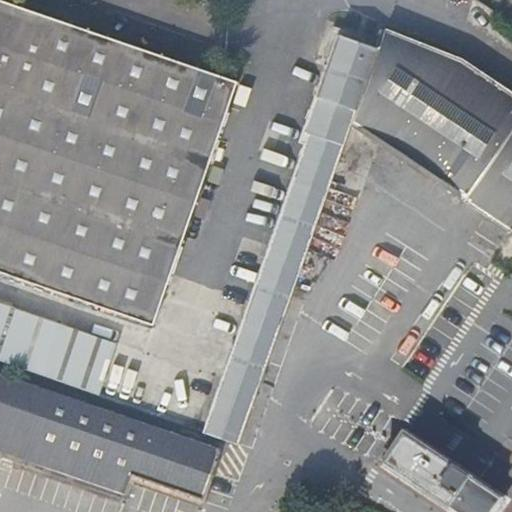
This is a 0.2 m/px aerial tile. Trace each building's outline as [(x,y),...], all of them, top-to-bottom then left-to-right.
[(234,79),(0,0),(0,271),(150,322),(234,79)] [(356,109),(377,49),(355,41),(355,35),(332,27),(320,55),(328,58),(315,95),(356,109)] [(511,234),(511,96),(445,52),(385,29),(377,49),(356,109),(349,126),(511,234)] [(237,442),(349,126),(356,109),(315,95),(302,131),(308,133),(202,430),(237,442)] [(0,306),(0,361),(95,394),(112,346),(0,306)] [(0,375),(0,447),(120,490),(126,473),(200,499),(217,450),(0,375)] [(500,511),(507,502),(409,437),(388,466),(457,511),(500,511)]
